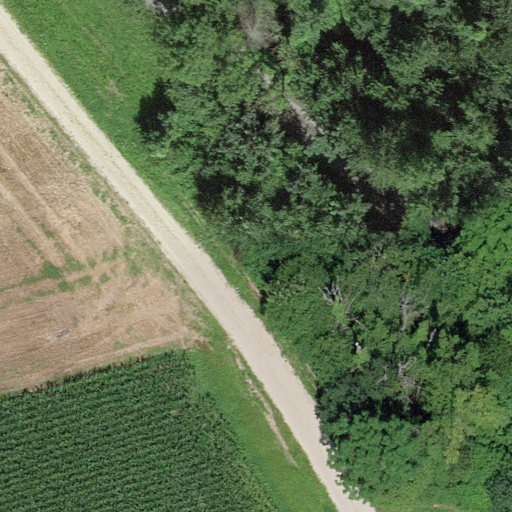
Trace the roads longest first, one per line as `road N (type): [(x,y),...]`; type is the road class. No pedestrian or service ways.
road 1 (track): [(0,28),(313,436),(354,511)]
road 2 (track): [(511,314),(168,0)]
